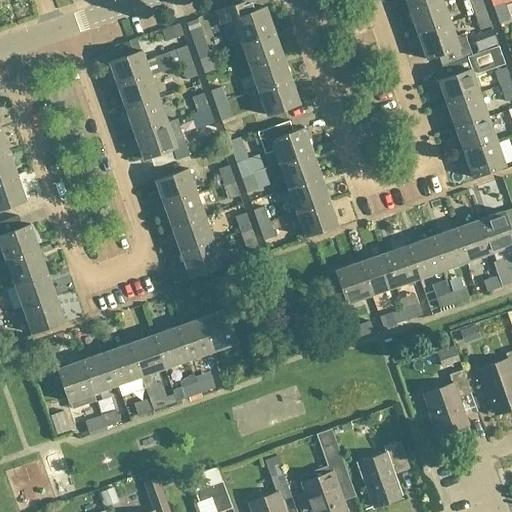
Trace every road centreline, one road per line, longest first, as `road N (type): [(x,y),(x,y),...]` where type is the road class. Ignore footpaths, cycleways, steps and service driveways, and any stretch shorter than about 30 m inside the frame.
road 1 (residential): [(66,29),(142,249),(135,270),(99,282),(77,277),(0,52)]
road 2 (residential): [(289,0),(357,183),(378,187),(413,175),(424,156),(370,0)]
